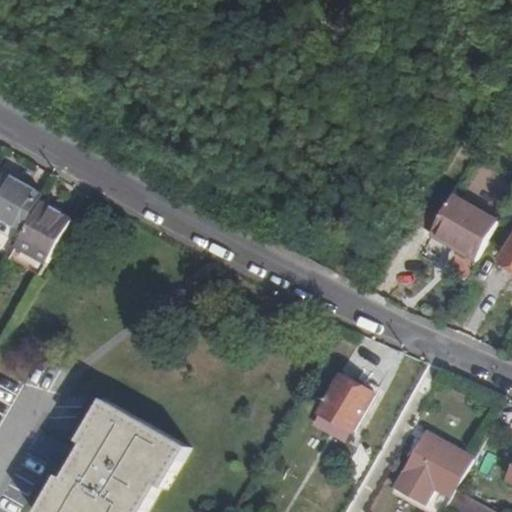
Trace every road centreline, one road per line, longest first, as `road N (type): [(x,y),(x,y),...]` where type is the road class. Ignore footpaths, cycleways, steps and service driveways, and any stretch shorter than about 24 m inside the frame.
road 1 (residential): [(511,376),(98,178),(0,120)]
road 2 (unknown): [(444,345),(358,511)]
